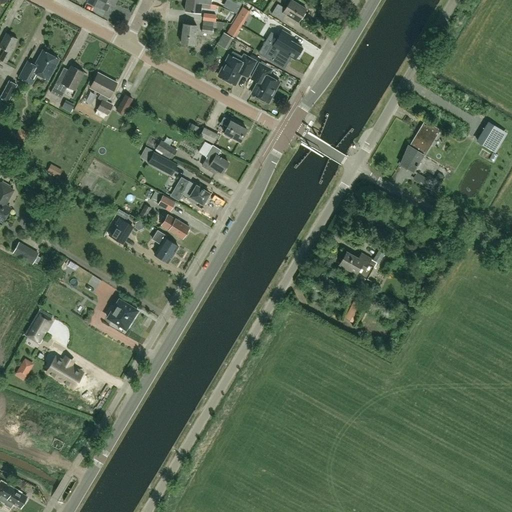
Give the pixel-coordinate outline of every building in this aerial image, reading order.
[(103,10),(107,3),(114,6),(116,0),(87,0),(87,2),(103,10)] [(285,14),(298,22),(306,9),(291,0),(290,0),(285,9),(277,4),(271,14),(281,20),(285,14)] [(199,13),(199,8),(210,9),(210,5),(185,1),(184,11),(199,13)] [(203,20),(218,22),(219,19),(215,18),(216,15),(204,13),(203,20)] [(213,27),(223,29),(223,23),(203,20),(201,33),(212,34),(213,27)] [(180,43),(193,45),(196,25),(183,24),(180,43)] [(271,32),(266,41),(291,57),(295,59),(297,54),(299,55),(303,49),(290,40),(292,37),(282,31),(278,37),(271,32)] [(17,40),(6,34),(0,44),(0,47),(4,50),(0,57),(0,60),(5,64),(6,63),(15,46),(14,45),(17,40)] [(230,47),(231,35),(223,34),(222,46),(230,47)] [(284,69),(291,57),(266,41),(258,53),(264,57),(284,69)] [(37,74),(47,80),(58,59),(56,59),(56,57),(53,55),(51,56),(42,51),(34,66),(27,62),(18,78),(31,85),(37,74)] [(228,56),(218,76),(225,80),(225,82),(230,84),(231,83),(234,85),(240,73),(246,76),(254,62),(243,56),(242,58),(233,53),(231,57),(228,56)] [(260,99),(267,103),(278,82),(267,76),(270,70),(259,64),(251,79),(258,82),(251,94),(254,95),(254,97),(258,99),(260,99)] [(61,98),(63,93),(67,86),(74,90),(83,72),(71,66),(64,79),(59,76),(50,92),(61,98)] [(101,93),(98,98),(102,100),(97,109),(107,115),(112,105),(105,102),(108,97),(109,98),(117,83),(98,73),(90,88),(101,93)] [(1,96),(8,100),(16,86),(15,85),(9,82),(1,96)] [(123,114),(131,99),(125,96),(116,111),(123,114)] [(230,120),(223,117),(221,122),(227,125),(224,132),(225,133),(224,134),(229,137),(229,135),(240,141),(246,129),(230,120)] [(505,129),(491,120),(479,139),(493,148),(505,129)] [(423,155),(424,156),(440,131),(424,121),(409,147),(411,149),(401,165),(413,172),(423,155)] [(204,127),(199,136),(213,143),(218,134),(204,127)] [(22,130),(19,136),(26,139),(29,133),(22,130)] [(164,154),(169,146),(161,140),(155,149),(164,154)] [(449,152),(457,154),(460,145),(451,143),(449,152)] [(207,157),(202,165),(202,166),(215,173),(217,170),(222,173),(228,163),(217,156),(221,150),(212,145),(205,156),(207,157)] [(168,161),(154,153),(148,164),(162,171),(168,161)] [(424,170),(439,173),(441,163),(426,160),(424,170)] [(0,167),(0,172),(6,176),(8,172),(0,167)] [(186,186),(179,182),(171,196),(178,200),(182,194),(188,197),(189,198),(187,200),(195,204),(197,202),(202,205),(203,203),(205,204),(208,199),(206,198),(209,194),(195,185),(195,186),(188,182),(186,186)] [(0,220),(2,222),(10,208),(5,205),(13,190),(1,184),(0,185),(0,220)] [(158,204),(170,211),(175,202),(163,196),(162,196),(155,191),(150,200),(158,204)] [(139,216),(145,219),(151,208),(145,205),(139,216)] [(182,239),(189,227),(175,219),(174,221),(167,217),(167,216),(161,226),(169,230),(168,230),(182,239)] [(132,226),(119,219),(109,236),(122,243),(132,226)] [(178,247),(165,239),(166,236),(157,231),(152,240),(160,245),(154,255),(168,263),(178,247)] [(19,244),(14,252),(27,260),(32,251),(19,244)] [(373,267),(368,265),(371,261),(362,255),(359,260),(347,253),(340,266),(356,275),(357,273),(367,279),(373,267)] [(125,330),(137,312),(119,300),(107,318),(125,330)] [(25,335),(39,343),(45,333),(43,331),(31,324),(25,335)] [(59,380),(68,385),(77,371),(65,364),(67,360),(60,356),(58,360),(51,355),(43,370),(50,374),(49,375),(58,381),(59,380)] [(15,375),(23,380),(26,375),(19,370),(15,375)] [(26,499),(27,497),(21,494),(22,493),(2,481),(0,483),(0,495),(9,501),(8,503),(13,506),(14,504),(19,507),(20,508),(23,504),(23,503),(25,503),(27,500),(26,499)]
